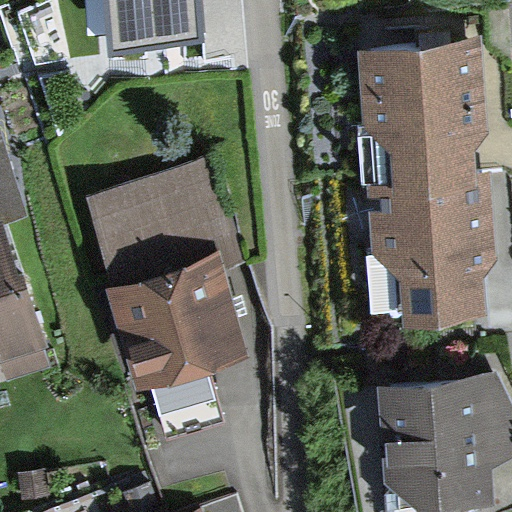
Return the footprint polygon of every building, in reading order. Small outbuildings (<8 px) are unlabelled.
[(201,0),(105,0),(109,37),(204,29),(201,0)] [(485,40),(371,46),(386,314),(500,308),(485,40)] [(0,362),(40,350),(3,234),(33,225),(4,135),(0,136),(0,362)] [(189,169),(94,198),(152,381),(246,351),(189,169)] [(489,381),(391,385),(396,511),(400,511),(494,508),(489,381)] [(242,511),(238,499),(199,511),(242,511)]
